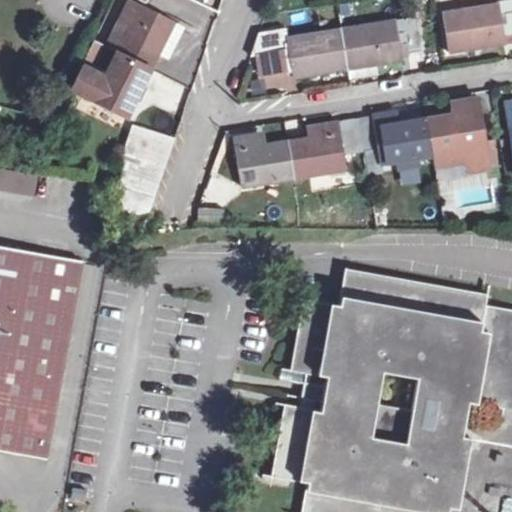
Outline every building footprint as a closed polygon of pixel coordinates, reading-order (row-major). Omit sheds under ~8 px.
[(511,3),(498,5),(498,9),(450,16),(456,53),(476,50),(507,46),(505,36),(511,34),(511,3)] [(138,23),(120,56),(153,72),(158,63),(165,66),(177,45),(182,36),(173,31),(177,25),(136,5),(129,19),(138,23)] [(138,23),(129,19),(112,53),(120,56),(138,23)] [(398,23),(344,31),(351,70),(353,79),(368,77),(367,68),(377,66),(405,62),(404,50),(408,50),(408,52),(420,50),(417,30),(400,32),(398,23)] [(313,77),(351,70),(344,31),(291,40),(288,30),(263,34),(258,48),(254,59),(262,57),(265,76),(277,74),(278,79),(288,78),(288,72),(297,71),(299,79),(313,77)] [(145,86),(153,72),(120,56),(108,81),(81,69),(70,91),(130,118),(137,102),(134,100),(137,94),(141,85),(145,86)] [(178,110),(187,87),(177,83),(168,106),(178,110)] [(428,123),(435,157),(437,169),(464,164),(471,169),(472,173),(490,171),(477,102),(465,104),(454,106),(456,118),(428,123)] [(363,120),(369,153),(382,151),(385,166),(404,163),(403,159),(417,157),(418,160),(435,157),(428,123),(401,127),(399,115),(378,118),(363,120)] [(290,137),(291,142),(299,178),(319,177),(319,173),(330,171),(331,175),(348,171),(346,156),(369,153),(363,120),(336,125),(320,128),(321,137),(302,139),(301,135),(290,137)] [(127,146),(125,161),(166,171),(169,159),(173,148),(176,141),(133,129),(127,146)] [(299,178),(291,142),(261,146),(259,137),(249,139),(239,141),(248,188),(268,183),(268,181),(282,179),(283,182),(299,178)] [(166,171),(125,161),(122,176),(161,185),(163,180),(166,171)] [(0,171),(0,189),(32,194),(34,177),(0,171)] [(121,183),(119,190),(121,191),(158,199),(160,192),(161,185),(122,176),(121,183)] [(156,208),(158,199),(121,191),(117,220),(154,216),(156,208)] [(206,210),(201,211),(200,224),(228,223),(228,209),(212,209),(206,210)] [(0,247),(0,452),(47,461),(82,262),(0,247)] [(299,306),(266,481),(302,488),(297,511),(511,511),(511,318),(481,313),(482,304),(343,276),(335,312),(299,306)]
